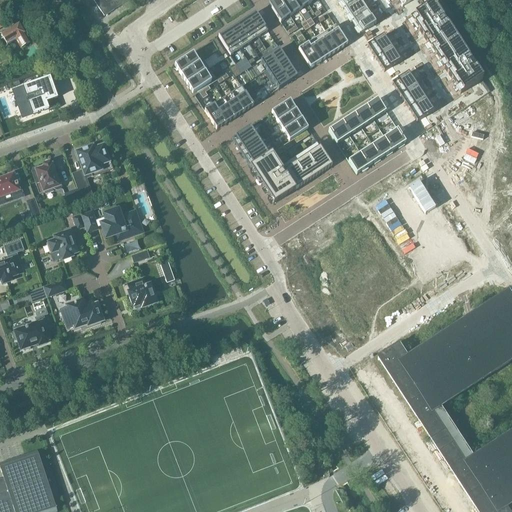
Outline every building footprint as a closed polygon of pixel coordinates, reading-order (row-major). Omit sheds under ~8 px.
[(92,0),(105,18),(128,2),(126,0),(92,0)] [(278,0),(276,0),(268,5),(280,24),(290,17),(278,0)] [(291,0),(278,0),(290,17),(299,12),(291,0)] [(304,0),(291,0),(299,12),(308,6),(304,0)] [(338,0),(340,2),(338,3),(338,4),(339,4),(343,10),(342,10),(343,10),(345,9),(345,8),(357,0),(338,0)] [(359,0),(357,0),(345,8),(345,9),(349,15),(346,16),(347,16),(351,22),(351,23),(353,21),(367,12),(359,0)] [(432,4),(410,19),(460,95),(482,81),(432,4)] [(367,12),(353,21),(357,27),(355,29),(359,35),(376,25),(367,12)] [(255,13),(246,20),(258,38),(268,32),(255,13)] [(246,20),(237,25),(249,44),(258,38),(246,20)] [(7,45),(16,40),(21,49),(29,44),(24,35),(25,35),(24,33),(23,30),(21,29),(19,25),(1,35),(7,45)] [(237,25),(228,31),(240,50),(249,44),(237,25)] [(335,27),(326,33),(338,51),(347,45),(335,27)] [(228,31),(218,37),(230,56),(240,50),(228,31)] [(326,33),(317,39),(329,57),(338,51),(326,33)] [(384,36),(367,47),(375,60),(392,49),(384,36)] [(317,39),(308,45),(320,63),(329,57),(317,39)] [(308,45),(298,51),(310,69),(320,63),(308,45)] [(392,49),(375,60),(384,73),(401,62),(392,49)] [(279,50),(260,62),(267,71),(285,59),(279,50)] [(193,54),(175,66),(181,75),(199,63),(193,54)] [(285,59),(267,71),(272,80),(291,68),(285,59)] [(199,63),(181,75),(187,84),(205,72),(209,70),(203,61),(199,63)] [(249,63),(239,70),(242,74),(251,67),(250,66),(249,63)] [(237,65),(230,70),(232,74),(239,70),(237,65)] [(272,80),(267,84),(272,92),(277,88),(278,90),(297,78),(291,68),(272,80)] [(239,70),(232,74),(235,79),(242,74),(239,70)] [(205,72),(187,84),(193,94),(211,82),(205,72)] [(408,74),(392,85),(400,98),(417,87),(408,74)] [(50,78),(12,91),(18,107),(22,105),(23,106),(25,105),(25,104),(29,103),(33,115),(49,110),(46,103),(57,99),(55,93),(50,78)] [(417,87),(400,98),(408,110),(425,99),(417,87)] [(241,88),(232,94),(244,112),(253,106),(241,88)] [(204,90),(198,93),(203,100),(208,97),(206,93),(204,90)] [(511,127),(489,92),(423,135),(481,224),(511,204),(511,127)] [(232,94),(223,100),(235,118),(244,112),(232,94)] [(425,99),(408,110),(417,123),(433,112),(425,99)] [(223,100),(214,106),(226,124),(235,118),(223,100)] [(377,100),(365,108),(373,121),(386,113),(377,100)] [(290,102),(271,114),(277,123),(296,111),(290,102)] [(214,106),(204,112),(216,130),(226,124),(214,106)] [(365,108),(353,116),(361,129),(373,121),(365,108)] [(296,111),(277,123),(283,132),(302,120),(296,111)] [(353,116),(341,124),(349,137),(361,129),(353,116)] [(302,120),(283,132),(289,142),(291,141),(294,139),(297,137),(300,135),(303,133),(306,131),(308,130),(302,120)] [(341,124),(328,132),(336,145),(349,137),(341,124)] [(250,127),(232,139),(238,149),(256,137),(250,127)] [(397,131),(385,139),(393,151),(405,143),(397,131)] [(256,137),(238,149),(244,158),(262,146),(256,137)] [(385,139),(373,147),(381,159),(393,151),(385,139)] [(262,146),(244,158),(250,167),(263,159),(268,155),(262,146)] [(93,150),(93,148),(78,153),(80,160),(79,160),(83,171),(72,175),(82,204),(93,200),(85,177),(91,175),(92,178),(113,171),(108,155),(106,156),(103,147),(93,150)] [(373,147),(360,155),(369,167),(381,159),(373,147)] [(263,159),(250,167),(274,204),(332,166),(320,148),(283,171),(280,166),(277,161),(275,158),(272,153),(268,155),(263,159)] [(360,155),(348,163),(356,175),(369,167),(360,155)] [(51,166),(49,163),(43,165),(44,169),(40,170),(40,169),(37,168),(33,169),(31,172),(36,184),(40,183),(44,192),(53,189),(54,189),(57,191),(60,190),(62,187),(59,177),(56,178),(52,166),(51,166)] [(16,184),(13,176),(0,180),(0,199),(3,199),(2,197),(12,193),(14,197),(22,194),(19,186),(18,186),(17,184),(16,184)] [(77,191),(64,195),(69,208),(81,204),(77,191)] [(445,194),(435,200),(447,219),(457,213),(445,194)] [(34,199),(27,202),(34,221),(41,218),(34,199)] [(363,200),(343,213),(367,250),(368,249),(368,250),(387,238),(363,200)] [(435,200),(426,206),(438,225),(447,219),(435,200)] [(426,206),(417,212),(429,231),(438,225),(426,206)] [(142,233),(137,221),(131,223),(129,215),(121,218),(118,211),(104,215),(107,223),(103,224),(105,228),(102,229),(106,239),(119,234),(121,240),(142,233)] [(98,230),(92,212),(83,215),(80,216),(86,231),(87,234),(98,230)] [(417,212),(408,218),(420,237),(429,231),(417,212)] [(79,216),(73,219),(77,231),(84,229),(79,216)] [(408,218),(398,224),(410,243),(420,237),(408,218)] [(50,254),(53,253),(56,262),(62,260),(62,261),(72,257),(71,256),(77,254),(75,247),(72,240),(70,233),(68,234),(68,233),(56,237),(56,238),(54,238),(56,242),(46,245),(50,254)] [(308,236),(289,248),(295,257),(314,245),(308,236)] [(387,238),(368,250),(374,259),(393,247),(387,238)] [(474,239),(464,246),(476,264),(486,258),(474,239)] [(0,281),(2,281),(4,285),(10,282),(9,279),(23,274),(19,263),(16,254),(24,251),(20,241),(3,247),(7,257),(9,257),(11,261),(3,264),(3,263),(0,263),(0,281)] [(314,245),(295,257),(301,266),(320,254),(314,245)] [(464,246),(455,251),(467,270),(476,264),(464,246)] [(393,247),(374,259),(380,268),(399,256),(393,247)] [(455,251),(446,257),(458,276),(467,270),(455,251)] [(132,257),(134,264),(149,259),(147,252),(132,257)] [(320,254),(301,266),(307,275),(326,263),(320,254)] [(399,256),(380,268),(386,277),(405,265),(399,256)] [(446,257),(437,263),(449,282),(458,276),(446,257)] [(326,263),(307,275),(313,285),(332,273),(326,263)] [(437,263),(428,269),(440,288),(449,282),(437,263)] [(334,274),(315,287),(352,345),(389,321),(377,302),(375,299),(357,311),(334,274)] [(414,278),(404,285),(416,303),(426,297),(414,278)] [(130,296),(128,297),(131,305),(133,305),(134,308),(140,305),(142,308),(156,303),(155,300),(151,288),(150,286),(145,288),(143,281),(131,285),(134,291),(129,293),(130,296)] [(63,282),(44,288),(48,298),(66,291),(63,282)] [(404,285),(395,291),(407,309),(416,303),(404,285)] [(43,288),(27,293),(27,294),(28,293),(32,304),(46,298),(47,299),(43,288)] [(399,344),(377,358),(427,434),(443,458),(477,511),(508,511),(506,508),(511,503),(511,431),(473,457),(440,407),(511,360),(511,298),(507,291),(474,313),(465,319),(407,356),(399,344)] [(395,291),(386,296),(398,315),(407,309),(395,291)] [(377,302),(389,321),(398,315),(386,296),(377,302)] [(67,308),(61,310),(68,330),(74,328),(75,330),(87,326),(87,327),(90,326),(91,328),(100,325),(100,323),(103,322),(97,305),(94,306),(92,300),(82,303),(82,302),(67,307),(67,308)] [(13,329),(15,333),(13,334),(15,341),(17,340),(21,351),(23,350),(23,352),(30,349),(30,348),(38,345),(39,347),(47,344),(46,342),(48,341),(44,330),(47,329),(43,317),(36,319),(38,325),(27,328),(25,329),(24,325),(13,329)] [(37,452),(0,464),(0,468),(4,480),(0,481),(0,511),(56,511),(52,497),(56,496),(58,491),(51,469),(46,467),(42,468),(37,452)]
